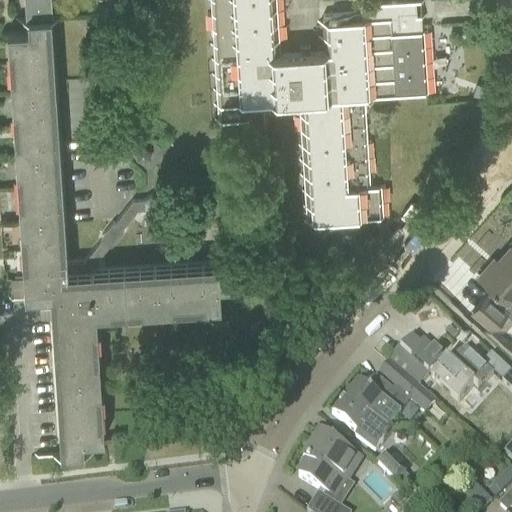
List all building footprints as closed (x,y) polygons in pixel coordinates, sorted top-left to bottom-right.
[(97,15),(97,14),(52,17),(51,0),(24,0),(26,19),(14,19),(14,21),(27,20),(50,18),(97,15)] [(323,15),(323,22),(316,22),(317,24),(322,23),(324,52),(278,55),(274,0),(211,0),(220,121),(254,118),(263,118),(262,103),(300,100),(307,220),(302,221),(302,222),(315,221),(315,228),(349,226),(349,219),(387,217),(386,216),(381,216),(379,187),(385,186),(385,185),(368,186),(362,97),(432,92),(431,91),(426,91),(421,15),(416,16),(416,12),(398,14),(397,2),(354,4),(354,6),(360,5),(360,12),(323,15)] [(425,0),(422,0),(397,2),(398,14),(416,12),(415,2),(426,1),(425,0)] [(28,31),(7,32),(23,277),(15,278),(9,278),(10,299),(12,299),(22,298),(25,298),(38,297),(56,295),(56,307),(66,453),(84,451),(85,451),(84,441),(104,440),(96,315),(220,307),(219,286),(231,285),(229,262),(228,262),(216,263),(93,271),(92,266),(92,261),(84,262),(66,263),(51,25),(50,18),(27,20),(28,31)] [(263,118),(254,118),(255,142),(231,167),(230,166),(215,181),(217,182),(203,196),(159,199),(151,195),(143,200),(132,201),(114,223),(113,222),(100,238),(102,239),(84,262),(92,261),(92,266),(109,245),(111,246),(124,230),(122,229),(137,210),(144,210),(152,213),(160,209),(208,205),(224,189),(225,190),(239,175),(238,174),(265,145),(263,118)] [(1,224),(0,223),(0,225),(0,231),(1,231),(8,230),(8,223),(1,224)] [(487,294),(472,311),(492,328),(494,326),(507,312),(511,316),(511,247),(510,246),(499,258),(492,267),(489,264),(478,276),(493,289),(487,295),(487,294)] [(14,269),(6,270),(6,278),(9,278),(15,278),(14,269)] [(398,350),(387,362),(405,377),(418,388),(428,377),(427,377),(428,376),(430,378),(458,404),(472,388),(476,392),(493,375),(501,382),(510,373),(490,355),(481,365),(464,350),(449,366),(440,357),(441,357),(433,349),(432,349),(423,341),(422,342),(419,346),(412,339),(399,352),(398,350)] [(511,375),(510,373),(501,382),(511,392),(511,375)] [(405,377),(394,389),(411,403),(424,414),(435,402),(418,388),(405,377)] [(357,382),(346,396),(370,415),(389,430),(397,420),(411,403),(394,389),(392,392),(376,379),(367,390),(357,382)] [(345,398),(331,416),(347,428),(355,434),(352,439),(373,455),(382,443),(382,444),(391,432),(389,430),(370,415),(346,396),(345,398)] [(343,450),(336,446),(320,435),(302,463),(306,465),(298,478),(328,497),(339,479),(346,483),(359,462),(342,451),(343,450)] [(511,442),(502,454),(511,462),(511,442)] [(385,456),(376,464),(395,483),(404,475),(385,456)] [(511,470),(510,468),(492,486),(494,488),(500,494),(511,482),(511,470)] [(471,483),(460,493),(462,496),(478,511),(481,511),(491,503),(474,485),(471,483)] [(507,511),(511,507),(511,491),(498,506),(504,511),(507,511)] [(397,493),(390,499),(392,501),(401,511),(408,504),(397,493)] [(343,511),(341,511),(315,495),(304,511),(343,511)]
